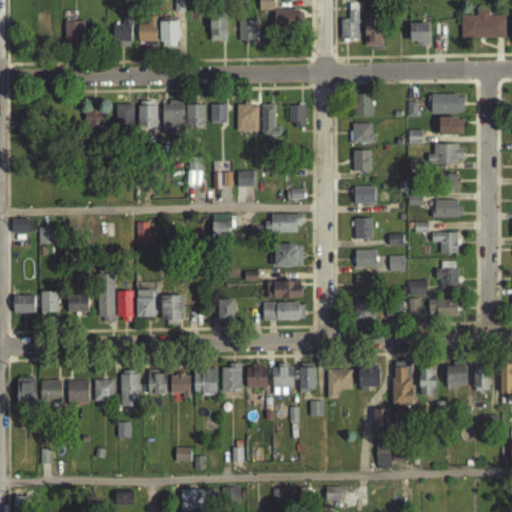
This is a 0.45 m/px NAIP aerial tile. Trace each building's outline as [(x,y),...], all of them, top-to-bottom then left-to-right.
[(272,0),(257,0),(258,16),(272,16),(272,36),(301,36),(301,16),(273,16),(272,0)] [(357,45),(356,10),(350,10),(350,16),(347,16),(347,25),(339,25),(339,45),(357,45)] [(49,48),(49,15),(34,16),(34,48),(49,48)] [(504,22),(488,22),(488,16),(475,16),(475,22),(460,22),(460,44),(504,44),(504,22)] [(130,23),(122,22),(122,30),(112,30),(111,52),(129,53),(130,23)] [(136,23),(136,52),(155,53),(155,24),(136,23)] [(220,47),(220,23),(208,23),(208,48),(220,47)] [(364,53),(381,52),(380,25),(363,26),(364,53)] [(63,51),(83,50),(83,26),(63,27),(63,51)] [(158,27),(158,53),(177,53),(177,27),(158,27)] [(256,28),(237,27),(237,47),(255,48),(256,28)] [(408,30),(409,50),(428,50),(427,30),(408,30)] [(371,123),(370,101),(351,101),(352,123),(371,123)] [(430,120),(462,120),(462,101),(429,101),(430,120)] [(155,134),(155,107),(136,108),(137,135),(155,134)] [(182,108),(160,109),(161,141),(183,140),(182,108)] [(416,123),(416,108),(405,108),(405,123),(416,123)] [(209,129),(225,129),(225,110),(209,111),(209,129)] [(235,110),(235,138),(256,138),(257,112),(247,112),(247,111),(235,110)] [(132,111),(114,111),(114,136),(132,136),(132,111)] [(184,112),(184,134),(203,133),(203,111),(184,112)] [(273,111),(260,111),(260,142),(278,142),(278,133),(273,133),(273,111)] [(304,134),(303,112),(287,112),(287,129),(294,128),(294,134),(304,134)] [(105,115),(83,116),(83,138),(106,137),(105,115)] [(462,141),(461,124),(437,124),(438,141),(462,141)] [(371,150),(372,130),(350,129),(349,150),(371,150)] [(421,136),(407,137),(407,150),(421,150),(421,136)] [(426,169),(462,169),(462,151),(432,151),(432,160),(426,160),(426,169)] [(369,177),(368,156),(351,157),(352,178),(369,177)] [(201,162),(187,163),(187,177),(201,177),(201,162)] [(250,177),(235,177),(235,194),(250,194),(250,177)] [(211,179),(211,194),(230,193),(230,178),(211,179)] [(455,196),(455,180),(437,180),(437,196),(455,196)] [(353,211),(373,210),(373,193),(352,193),(353,211)] [(302,196),(285,196),(285,207),(302,207),(302,196)] [(459,207),(432,206),(432,223),(458,224),(459,207)] [(296,239),(297,221),(269,220),(269,228),(263,227),(263,239),(296,239)] [(212,243),(227,243),(226,221),(212,221),(212,243)] [(370,245),(370,224),(353,224),(353,245),(370,245)] [(27,239),(27,225),(10,226),(10,239),(27,239)] [(135,251),(147,250),(146,228),(134,228),(135,251)] [(37,250),(54,251),(54,234),(37,234),(37,250)] [(456,238),(429,239),(430,248),(438,248),(438,260),(456,259),(456,238)] [(401,240),(386,241),(387,252),(402,251),(401,240)] [(300,251),(273,251),(273,274),(301,273),(300,251)] [(354,274),(375,274),(374,256),(353,257),(354,274)] [(387,278),(402,277),(402,262),(387,263),(387,278)] [(456,268),(438,267),(437,296),(455,297),(456,268)] [(96,326),(112,326),(113,282),(97,282),(96,326)] [(352,285),(354,302),(368,300),(366,283),(352,285)] [(265,305),(300,304),(299,286),(264,287),(265,305)] [(408,320),(419,320),(419,287),(407,288),(408,320)] [(135,323),(153,323),(153,297),(135,296),(135,323)] [(130,326),(129,297),(115,298),(115,326),(130,326)] [(38,298),(39,319),(56,319),(56,298),(38,298)] [(12,320),(32,320),(32,302),(11,302),(12,320)] [(86,319),(86,302),(65,302),(65,319),(86,319)] [(159,302),(160,329),(182,328),(181,302),(159,302)] [(427,306),(427,322),(456,322),(455,305),(427,306)] [(232,306),(216,306),(216,328),(233,328),(232,306)] [(353,328),(372,328),(373,308),(354,307),(353,328)] [(261,309),(261,327),(303,327),(303,309),(261,309)] [(411,411),(410,368),(391,369),(392,411),(411,411)] [(511,389),(511,372),(511,373),(511,368),(499,369),(499,400),(511,400),(511,390),(511,389)] [(219,374),(220,398),(240,397),(239,369),(227,370),(227,374),(219,374)] [(298,398),(314,397),(313,370),(298,370),(298,398)] [(244,395),(265,395),(266,372),(245,372),(244,395)] [(292,393),(292,372),(271,372),(271,393),(292,393)] [(466,373),(445,373),(445,395),(456,395),(456,391),(465,392),(466,373)] [(487,397),(488,374),(473,374),(472,397),(487,397)] [(215,375),(192,376),(193,401),(215,401),(215,375)] [(357,393),(377,394),(378,375),(357,375),(357,393)] [(418,402),(434,402),(434,375),(417,375),(418,402)] [(146,400),(165,400),(164,376),(146,376),(146,400)] [(325,376),(325,405),(336,405),(336,396),(350,396),(350,376),(325,376)] [(119,413),(139,413),(138,377),(119,377),(119,413)] [(189,405),(188,381),(169,381),(169,399),(181,399),(181,405),(189,405)] [(35,409),(34,384),(14,384),(15,410),(35,409)] [(60,387),(39,386),(39,409),(60,409),(60,387)] [(87,386),(66,386),(66,409),(87,409),(87,386)] [(92,387),(93,407),(113,407),(112,386),(92,387)] [(308,422),(321,422),(321,407),(308,407),(308,422)] [(374,476),(389,475),(389,467),(391,467),(391,415),(374,416),(374,476)] [(481,432),(496,433),(496,422),(481,421),(481,432)] [(128,429),(115,429),(116,444),(128,444),(128,429)] [(189,468),(189,454),(174,454),(174,468),(189,468)] [(363,492),(324,493),(324,507),(345,507),(345,511),(362,511),(363,511),(363,492)] [(238,493),(220,493),(219,511),(238,511),(238,493)] [(180,496),(179,511),(211,511),(212,496),(180,496)] [(131,499),(114,500),(114,511),(131,511),(131,499)] [(25,511),(26,503),(12,503),(11,511),(25,511)]
